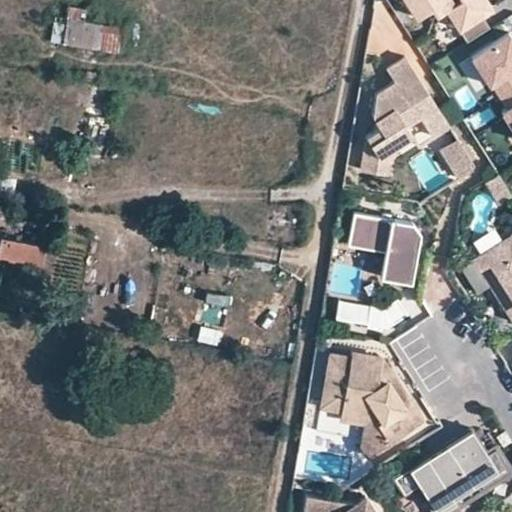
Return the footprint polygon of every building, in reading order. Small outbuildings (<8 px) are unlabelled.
[(405,0),(414,13),(429,4),(433,11),(443,5),(465,38),(488,24),(479,11),(491,4),(488,0),(405,0)] [(111,26),(110,20),(56,11),(52,39),(117,51),(120,28),(111,26)] [(511,31),(473,56),(501,101),(511,93),(511,31)] [(420,79),(402,51),(384,63),(391,76),(374,87),(370,111),(377,123),(363,131),(356,164),(379,168),(384,146),(409,130),(403,120),(416,111),(430,132),(446,121),(424,87),(420,89),(415,82),(420,79)] [(424,87),(420,79),(415,82),(420,89),(424,87)] [(511,107),(503,114),(511,128),(511,107)] [(437,144),(454,171),(468,163),(469,157),(454,133),(437,144)] [(346,241),(384,247),(394,249),(389,275),(409,279),(417,228),(410,217),(389,214),(390,210),(380,209),(380,212),(351,208),(346,241)] [(511,230),(473,255),(489,281),(493,278),(496,282),(495,290),(511,316),(511,315),(511,230)] [(0,237),(0,236),(0,256),(41,264),(43,244),(0,237)] [(394,249),(384,247),(380,273),(389,275),(394,249)] [(381,304),(368,301),(365,320),(386,324),(405,311),(395,295),(381,304)] [(368,301),(337,296),(334,315),(365,320),(368,301)] [(377,371),(378,353),(348,348),(347,353),(328,350),(319,402),(339,406),(337,414),(364,421),(376,423),(387,441),(415,424),(403,406),(409,402),(392,375),(383,381),(377,371)] [(392,375),(378,353),(377,371),(383,381),(392,375)] [(409,402),(403,406),(415,424),(421,420),(409,402)] [(376,423),(364,421),(360,447),(365,455),(387,441),(376,423)] [(470,426),(393,475),(403,491),(418,482),(437,511),(439,511),(455,502),(452,495),(478,479),(482,486),(509,468),(495,446),(486,452),(470,426)] [(312,511),(316,495),(306,493),(302,511),(312,511)] [(375,511),(365,495),(354,501),(316,495),(312,511),(375,511)]
